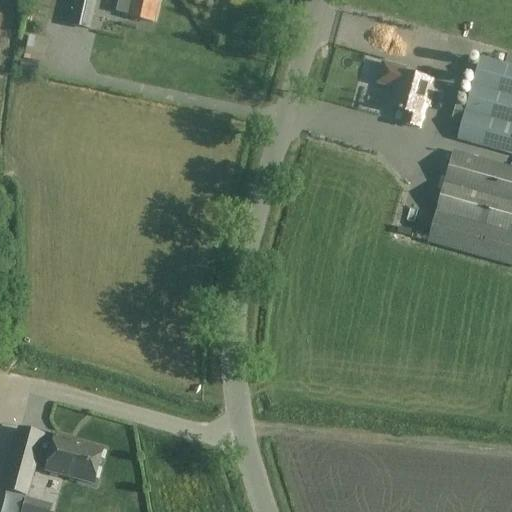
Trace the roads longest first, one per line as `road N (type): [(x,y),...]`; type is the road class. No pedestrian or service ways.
road 1 (unclassified): [(265,511),(242,435),(233,337),(246,253),(318,0)]
road 2 (unknown): [(242,435),(56,389),(0,404)]
